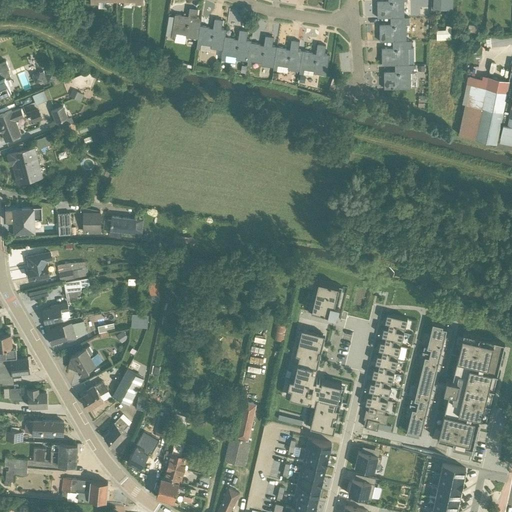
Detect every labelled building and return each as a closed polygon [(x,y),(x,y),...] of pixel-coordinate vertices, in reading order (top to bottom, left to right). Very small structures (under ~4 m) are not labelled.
[(376,1),(377,18),(390,18),(404,17),(403,1),(406,1),(406,0),(387,0),(388,0),(376,1)] [(432,0),(432,9),(452,10),(452,0),(432,0)] [(171,36),(171,37),(185,39),(186,37),(198,39),(200,26),(201,19),(196,18),(197,9),(189,8),(188,16),(174,14),(174,17),(168,16),(165,35),(171,36)] [(379,24),(379,41),(392,41),(406,41),(406,24),(409,24),(409,17),(404,17),(390,18),(390,24),(379,24)] [(200,49),(200,50),(210,52),(210,48),(222,49),(225,37),(226,30),(221,29),(222,20),(214,19),(212,28),(209,28),(209,27),(200,26),(198,39),(196,48),(200,49)] [(436,30),(436,40),(451,39),(451,26),(446,25),(445,30),(436,30)] [(478,26),(468,25),(467,28),(470,29),(469,34),(478,34),(478,26)] [(225,60),(225,61),(236,63),(236,59),(247,60),(250,43),(251,41),(246,40),(247,31),(239,30),(237,39),(234,39),(234,38),(225,37),(222,49),(221,59),(225,60)] [(247,65),(250,66),(251,61),(262,62),(261,65),(273,67),(277,46),(272,46),(273,37),(265,36),(263,45),(260,45),(260,44),(250,43),(247,60),(247,65)] [(273,69),(287,71),(287,69),(299,71),(303,51),(298,50),(299,41),(291,40),(289,49),(286,49),(286,48),(277,46),(273,67),(273,69)] [(411,48),(411,41),(406,41),(392,41),(392,48),(381,48),(381,65),(394,65),(408,64),(408,48),(411,48)] [(480,41),(471,41),(471,49),(479,50),(480,41)] [(299,73),(313,76),(313,73),(325,75),(329,55),(324,54),(325,45),(317,44),(315,54),(312,53),(312,52),(303,51),(299,71),(299,73)] [(480,53),(469,52),(468,63),(479,64),(480,53)] [(511,60),(511,61),(508,80),(482,75),(481,79),(467,76),(461,103),(464,104),(457,134),(495,143),(496,142),(511,144),(511,60)] [(9,69),(6,61),(0,63),(0,96),(11,93),(5,79),(10,77),(7,70),(9,69)] [(383,72),(384,89),(410,88),(410,87),(416,87),(416,64),(408,64),(394,65),(394,71),(383,72)] [(53,85),(60,83),(55,70),(52,71),(44,74),(43,70),(32,75),(35,82),(42,80),(43,84),(51,81),(53,85)] [(32,95),(36,104),(50,98),(47,89),(32,95)] [(83,95),(73,90),(70,97),(80,101),(83,95)] [(63,106),(51,110),(55,122),(56,122),(58,128),(73,122),(71,116),(68,117),(63,106)] [(24,116),(20,108),(12,111),(11,110),(0,114),(0,131),(1,131),(5,141),(21,134),(15,120),(24,116)] [(38,110),(29,114),(33,123),(42,119),(38,110)] [(78,127),(80,133),(95,127),(93,121),(78,127)] [(46,135),(36,139),(38,146),(49,143),(46,135)] [(34,148),(7,155),(9,165),(12,164),(17,183),(41,177),(34,148)] [(5,209),(6,221),(14,221),(14,231),(35,230),(35,220),(42,219),(41,207),(5,209)] [(58,213),(58,226),(70,225),(69,213),(58,213)] [(99,232),(99,213),(83,213),(83,232),(99,232)] [(121,231),(134,232),(142,233),(143,220),(111,216),(111,220),(104,219),(103,228),(109,229),(109,236),(120,237),(121,231)] [(47,261),(52,259),(50,252),(27,256),(29,269),(27,269),(29,278),(38,276),(39,280),(50,278),(47,261)] [(60,281),(88,275),(86,268),(85,268),(84,262),(69,263),(69,262),(57,265),(60,281)] [(81,287),(89,286),(88,278),(87,278),(63,282),(67,301),(77,299),(78,300),(82,299),(80,290),(81,290),(81,287)] [(313,278),(305,306),(334,314),(341,285),(313,278)] [(28,291),(30,298),(48,294),(46,287),(28,291)] [(42,310),(44,323),(63,319),(62,311),(68,310),(67,303),(50,306),(51,308),(42,310)] [(148,316),(132,314),(131,326),(147,327),(148,316)] [(404,332),(407,319),(390,314),(386,314),(384,322),(386,322),(385,327),(404,332)] [(46,330),(51,344),(66,339),(67,342),(76,339),(75,335),(85,332),(83,322),(83,321),(72,324),(71,323),(46,330)] [(281,340),(284,323),(276,322),(273,339),(281,340)] [(97,326),(99,332),(114,329),(113,323),(97,326)] [(413,399),(411,398),(409,408),(411,408),(406,430),(420,434),(437,364),(446,328),(442,327),(442,325),(432,323),(426,346),(423,346),(421,355),(424,356),(413,399)] [(401,346),(404,332),(385,327),(383,327),(381,335),(383,336),(382,341),(401,346)] [(301,329),(299,337),(298,342),(321,347),(322,343),(324,334),(301,329)] [(121,343),(128,338),(123,330),(116,335),(121,343)] [(0,357),(16,356),(15,347),(12,347),(10,334),(3,335),(2,331),(0,331),(0,357)] [(446,413),(445,418),(442,417),(437,440),(452,443),(451,448),(470,452),(471,448),(475,433),(477,425),(479,418),(486,419),(486,417),(498,367),(504,342),(463,332),(451,379),(446,378),(443,391),(448,392),(443,412),(446,413)] [(397,359),(401,346),(382,341),(380,340),(378,349),(380,349),(378,355),(397,359)] [(298,342),(296,353),(319,358),(319,357),(318,356),(319,351),(320,352),(321,347),(298,342)] [(88,369),(102,361),(97,353),(93,355),(92,352),(92,351),(89,345),(70,356),(67,367),(75,369),(76,368),(78,368),(82,375),(89,371),(88,369)] [(313,367),(316,367),(319,358),(296,353),(295,356),(300,358),(299,363),(313,367)] [(377,363),(375,368),(394,373),(397,359),(378,355),(377,354),(374,362),(377,363)] [(295,356),(285,395),(315,403),(317,396),(320,382),(319,381),(319,379),(316,378),(315,381),(313,380),(315,372),(312,371),(313,367),(299,363),(300,358),(295,356)] [(0,361),(0,384),(13,384),(13,376),(21,375),(21,372),(29,371),(27,358),(0,361)] [(132,361),(129,366),(138,370),(140,364),(132,361)] [(373,377),(372,382),(391,386),(394,373),(375,368),(373,368),(371,376),(373,377)] [(129,405),(143,378),(127,369),(111,395),(128,405),(129,405)] [(341,384),(321,379),(320,382),(317,396),(340,402),(345,384),(341,383),(341,384)] [(88,408),(110,395),(102,381),(87,390),(88,392),(81,396),(88,408)] [(387,400),(391,386),(372,382),(370,381),(368,390),(370,390),(369,395),(387,400)] [(10,388),(10,399),(12,400),(23,400),(23,398),(28,398),(28,407),(46,406),(46,392),(37,393),(37,389),(19,390),(19,388),(10,388)] [(144,407),(145,396),(137,395),(136,406),(144,407)] [(367,404),(365,409),(384,414),(387,400),(369,395),(367,395),(365,403),(367,404)] [(340,402),(317,396),(315,403),(313,411),(337,417),(340,402)] [(248,440),(256,403),(244,400),(235,437),(229,436),(224,460),(244,465),(250,441),(248,440)] [(278,419),(288,421),(290,411),(280,409),(278,419)] [(386,425),(388,415),(384,414),(365,409),(363,419),(364,420),(363,426),(377,430),(378,423),(386,425)] [(337,417),(313,411),(311,410),(308,422),(311,422),(310,427),(333,433),(337,417)] [(158,417),(155,434),(164,436),(169,413),(163,411),(161,418),(158,417)] [(289,414),(289,423),(302,423),(302,413),(289,414)] [(190,417),(175,414),(173,421),(188,424),(190,417)] [(129,423),(121,415),(114,423),(113,422),(107,428),(109,431),(104,437),(113,446),(126,434),(122,431),(129,423)] [(32,433),(32,435),(53,437),(54,434),(62,434),(63,421),(33,420),(33,421),(25,421),(24,432),(32,433)] [(5,440),(22,441),(23,432),(19,431),(19,428),(10,427),(10,431),(5,431),(5,432),(4,432),(4,435),(5,435),(5,440)] [(150,439),(142,435),(127,461),(136,466),(139,468),(148,453),(144,451),(150,439)] [(331,443),(308,437),(305,449),(328,455),(331,443)] [(187,466),(185,464),(190,466),(192,460),(186,458),(186,456),(180,455),(183,444),(174,441),(171,452),(170,452),(169,455),(164,454),(162,463),(167,464),(163,477),(161,477),(156,496),(173,501),(178,481),(181,480),(184,469),(186,469),(187,466)] [(51,443),(50,464),(75,465),(76,444),(51,443)] [(44,448),(34,447),(33,460),(44,461),(44,448)] [(305,449),(302,461),(324,466),(328,455),(305,449)] [(381,456),(358,451),(353,469),(373,474),(375,463),(379,463),(381,456)] [(5,457),(4,466),(27,468),(27,459),(5,457)] [(302,461),(299,472),(322,477),(324,466),(302,461)] [(442,462),(439,473),(462,479),(463,479),(465,467),(442,462)] [(4,481),(4,486),(10,486),(11,481),(13,482),(14,474),(26,475),(27,468),(8,467),(8,471),(6,471),(5,481),(4,481)] [(299,472),(296,484),(319,490),(322,477),(299,472)] [(439,473),(437,485),(460,490),(462,479),(439,473)] [(107,482),(62,477),(61,491),(61,497),(67,497),(67,498),(105,502),(107,482)] [(371,499),(374,484),(352,478),(351,483),(350,483),(347,494),(371,499)] [(319,490),(296,484),(294,495),(316,502),(319,490)] [(437,485),(434,497),(458,502),(460,490),(437,485)] [(230,511),(239,493),(228,487),(216,511),(230,511)] [(313,511),(316,502),(294,495),(291,507),(310,511),(313,511)] [(455,511),(458,502),(434,497),(432,509),(446,511),(455,511)]
